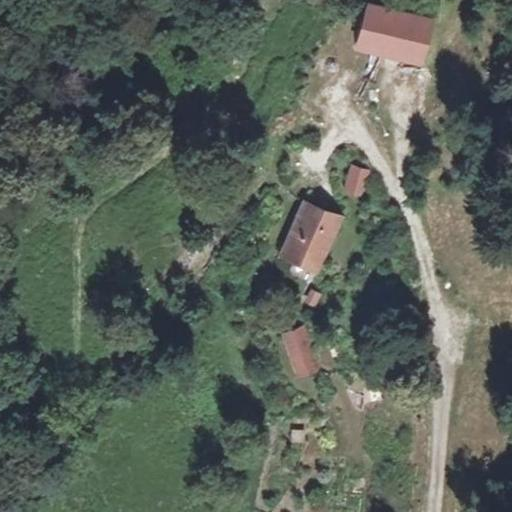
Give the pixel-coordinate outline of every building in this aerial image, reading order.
[(430,21),(372,6),(361,41),(388,48),(421,58),(430,21)] [(421,58),(388,48),(381,69),(414,79),(421,58)] [(357,163),(350,180),(369,188),(375,169),(357,163)] [(314,198),(289,249),(323,266),(348,214),(314,198)] [(487,307),(478,308),(482,332),(491,330),(499,336),(510,337),(511,335),(511,293),(501,294),(491,300),(487,307)] [(291,331),(303,372),(315,368),(320,366),(310,326),(291,331)]
